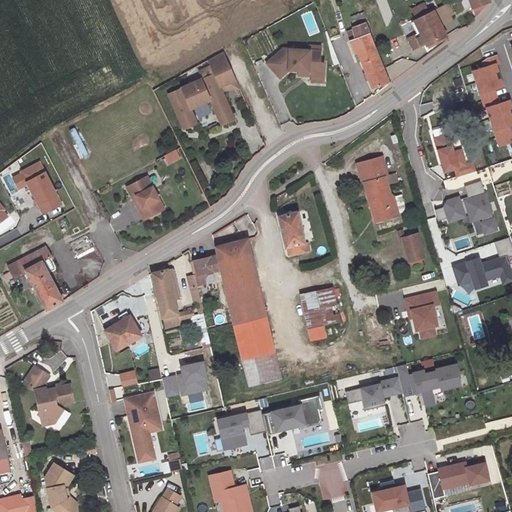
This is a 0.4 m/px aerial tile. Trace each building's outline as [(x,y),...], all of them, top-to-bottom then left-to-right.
[(472,0),(473,1),(476,10),(489,0),(472,0)] [(445,4),(433,9),(439,24),(451,18),(445,4)] [(444,35),(439,24),(433,9),(415,17),(421,30),(408,36),(413,48),(425,42),(426,43),(444,35)] [(387,80),(367,23),(354,28),(357,37),(352,39),(356,50),(360,49),(373,86),(387,80)] [(283,49),(267,63),(280,78),(289,70),(299,71),(309,71),(312,75),(312,76),(312,77),(324,78),(325,64),(320,63),(321,51),(310,50),(310,47),(296,46),(296,50),(283,49)] [(214,73),(169,92),(184,129),(197,123),(190,108),(211,100),(222,126),(234,120),(221,87),(237,80),(225,52),(209,61),(214,73)] [(487,109),(489,109),(501,147),(511,143),(511,130),(511,126),(511,102),(511,101),(501,105),(497,90),(505,87),(498,65),(501,64),(499,56),(484,61),(486,69),(475,73),(487,109)] [(423,114),(433,110),(431,102),(420,106),(423,114)] [(463,152),(455,154),(450,136),(436,141),(446,174),(457,170),(460,179),(478,173),(475,165),(468,167),(463,152)] [(162,157),(167,166),(180,159),(175,149),(162,157)] [(370,184),(375,202),(381,200),(383,209),(379,210),(383,223),(404,217),(404,213),(410,211),(406,197),(399,199),(399,197),(395,195),(393,189),(390,177),(388,170),(385,158),(362,164),(368,184),(370,184)] [(35,214),(52,205),(31,164),(13,174),(14,175),(5,179),(10,189),(19,185),(35,214)] [(403,186),(399,174),(390,177),(393,189),(403,186)] [(144,177),(123,189),(139,220),(161,208),(144,177)] [(440,224),(451,221),(452,225),(468,220),(467,218),(471,217),(474,225),(484,222),(485,226),(483,227),(486,238),(499,235),(484,185),(468,190),(471,201),(471,203),(463,205),(463,203),(462,200),(450,203),(447,209),(437,212),(440,224)] [(381,224),(383,223),(379,210),(383,209),(381,200),(375,202),(381,224)] [(294,258),(310,254),(308,247),(300,215),(281,220),(289,251),(292,251),(294,258)] [(0,223),(0,233),(15,224),(10,216),(0,223)] [(420,235),(405,240),(412,264),(413,263),(415,269),(420,267),(419,262),(427,259),(420,235)] [(501,259),(482,266),(480,259),(454,268),(460,286),(474,281),(476,290),(484,288),(482,283),(497,278),(500,286),(510,283),(505,267),(511,264),(511,238),(496,244),(501,259)] [(219,251),(221,257),(225,272),(239,332),(272,324),(252,243),(219,251)] [(38,248),(0,266),(0,276),(13,269),(15,273),(18,271),(39,310),(54,302),(40,274),(47,270),(41,259),(43,258),(38,248)] [(219,274),(225,272),(221,257),(215,258),(219,274)] [(207,277),(217,274),(213,258),(197,263),(201,278),(197,279),(198,283),(200,289),(209,286),(207,277)] [(170,268),(155,277),(166,321),(167,321),(169,330),(182,327),(180,317),(181,317),(178,303),(171,273),(170,268)] [(171,273),(178,303),(184,302),(176,272),(171,273)] [(200,289),(198,283),(191,285),(193,294),(197,293),(200,305),(203,305),(200,289)] [(310,329),(342,321),(332,287),(302,295),(310,329)] [(438,295),(407,302),(410,314),(413,313),(415,321),(418,333),(422,332),(435,329),(439,328),(435,308),(441,307),(438,295)] [(453,307),(456,315),(464,313),(463,310),(456,306),(453,307)] [(381,312),(361,316),(367,342),(375,340),(377,349),(388,347),(381,312)] [(197,313),(184,316),(186,322),(198,319),(197,313)] [(473,338),(482,337),(479,315),(473,315),(474,320),(471,320),(473,338)] [(130,320),(107,334),(120,355),(143,341),(130,320)] [(281,361),(272,324),(239,332),(250,372),(281,361)] [(435,329),(422,332),(424,341),(437,338),(435,329)] [(281,361),(250,372),(252,382),(284,374),(281,361)] [(210,392),(208,381),(209,381),(205,364),(183,369),(185,377),(180,378),(184,398),(210,392)] [(400,370),(402,380),(406,396),(407,400),(422,396),(421,395),(425,394),(429,409),(438,407),(436,398),(435,398),(434,392),(446,389),(446,391),(464,387),(462,378),(463,378),(460,367),(440,372),(440,374),(428,377),(427,374),(417,376),(417,377),(411,379),(409,368),(400,370)] [(52,379),(34,368),(24,384),(36,392),(40,410),(46,414),(44,418),(55,425),(63,411),(62,410),(65,405),(76,403),(73,388),(65,390),(64,387),(54,390),(55,392),(50,394),(48,386),(52,379)] [(118,373),(121,386),(137,383),(134,370),(118,373)] [(162,372),(147,375),(150,386),(164,383),(164,382),(162,372)] [(181,397),(177,379),(164,382),(164,383),(168,400),(181,397)] [(382,385),(383,387),(384,387),(387,400),(406,396),(402,380),(382,385)] [(383,387),(349,395),(352,407),(365,404),(368,414),(377,411),(376,407),(388,404),(387,400),(384,387),(383,387)] [(157,395),(128,402),(132,419),(135,418),(138,433),(136,434),(141,456),(157,453),(153,435),(165,432),(157,395)] [(301,404),(263,413),(267,431),(268,432),(306,423),(309,425),(320,423),(322,419),(320,409),(324,408),(320,395),(300,400),(301,404)] [(218,420),(226,449),(247,444),(243,426),(249,424),(252,434),(267,431),(263,413),(262,409),(218,420)] [(292,427),(293,433),(305,431),(304,425),(292,427)] [(0,464),(8,463),(3,443),(1,434),(0,434),(0,464)] [(24,455),(31,453),(28,440),(20,442),(24,455)] [(6,442),(3,443),(8,463),(13,461),(10,449),(8,450),(6,442)] [(141,456),(143,465),(159,461),(157,453),(141,456)] [(181,457),(170,459),(174,476),(185,473),(181,457)] [(438,471),(427,473),(433,498),(444,495),(442,488),(469,481),(470,486),(489,482),(484,462),(466,467),(465,462),(437,468),(438,471)] [(0,464),(0,475),(11,473),(8,463),(0,464)] [(46,482),(53,506),(57,505),(58,509),(58,511),(77,511),(77,510),(68,501),(65,489),(70,488),(75,478),(55,466),(46,482)] [(234,474),(213,479),(220,511),(255,511),(249,488),(238,491),(234,474)] [(380,489),(371,491),(376,509),(407,502),(408,511),(409,511),(425,508),(419,486),(404,490),(403,483),(394,486),(392,478),(378,481),(380,489)] [(169,493),(164,502),(174,508),(180,499),(169,493)] [(21,495),(0,500),(0,511),(25,511),(24,505),(21,495)] [(38,511),(37,502),(24,505),(25,511),(38,511)] [(181,511),(174,508),(164,502),(157,511),(181,511)]
